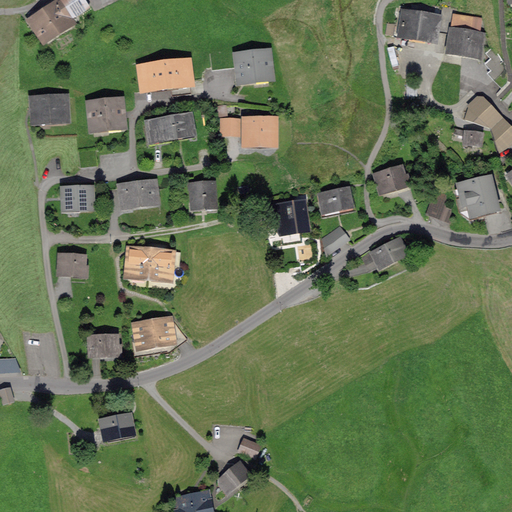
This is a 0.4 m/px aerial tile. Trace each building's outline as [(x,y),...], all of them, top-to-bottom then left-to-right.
[(70,4),(74,10),(78,7),(74,2),(76,0),(44,0),(29,10),(41,28),(66,11),(64,8),(70,4)] [(434,28),(436,18),(438,5),(418,2),(417,3),(411,2),(411,6),(399,4),(396,23),(404,24),(402,34),(433,39),(434,28)] [(438,4),(438,5),(436,18),(438,19),(437,29),(452,31),(449,50),(478,55),(481,35),(477,34),(479,19),(454,16),(456,7),(438,4)] [(203,50),(226,47),(225,31),(202,34),(203,50)] [(230,39),(232,63),(261,60),(259,36),(230,39)] [(502,60),(496,53),(501,49),(493,41),(488,46),(490,48),(485,53),(490,58),(484,64),(490,70),(487,74),(493,80),(504,69),(499,63),(502,60)] [(183,44),(138,50),(140,70),(169,66),(171,77),(187,75),(183,44)] [(500,87),(511,76),(504,69),(493,80),(500,87)] [(33,82),(35,104),(64,101),(62,80),(33,82)] [(88,87),(90,111),(119,109),(117,84),(88,87)] [(509,148),(511,144),(511,123),(481,93),(467,107),(509,148)] [(188,118),(185,100),(168,103),(171,121),(188,118)] [(157,125),(157,123),(171,121),(168,103),(145,107),(149,126),(157,125)] [(218,104),(218,118),(234,118),(234,104),(218,104)] [(269,127),(269,105),(242,105),(242,127),(269,127)] [(465,135),(464,143),(480,145),(481,133),(465,131),(455,128),(454,132),(465,135)] [(84,132),(86,148),(94,147),(93,131),(84,132)] [(75,133),(77,149),(86,148),(84,132),(75,133)] [(396,153),(374,159),(378,175),(403,168),(401,163),(399,164),(396,153)] [(187,176),(188,188),(196,187),(196,190),(209,189),(208,167),(189,168),(190,176),(187,176)] [(120,176),(123,197),(156,193),(154,172),(120,176)] [(316,178),(320,197),(347,191),(343,173),(316,178)] [(472,183),(458,186),(464,211),(470,209),(473,223),(484,220),(482,214),(498,210),(490,178),(472,182),(472,183)] [(92,198),(91,179),(76,180),(76,179),(66,180),(67,200),(92,198)] [(265,191),(267,203),(275,202),(278,228),(294,226),(292,215),(302,213),(298,187),(265,191)] [(436,190),(429,214),(451,221),(455,207),(448,205),(451,195),(436,190)] [(321,239),(342,225),(341,220),(335,211),(318,224),(321,239)] [(330,252),(352,241),(345,228),(323,240),(330,252)] [(128,237),(126,259),(163,263),(164,254),(165,254),(165,251),(167,250),(175,250),(176,238),(163,236),(163,240),(160,240),(160,235),(155,234),(154,239),(151,239),(151,238),(146,237),(146,238),(128,237)] [(59,240),(58,257),(81,259),(82,253),(79,253),(80,242),(59,240)] [(373,253),(379,265),(403,254),(397,241),(373,253)] [(127,321),(128,326),(130,327),(136,326),(136,330),(145,329),(145,330),(157,329),(157,327),(166,326),(164,315),(162,315),(161,308),(149,309),(147,307),(143,308),(142,310),(133,311),(134,318),(129,319),(127,321)] [(87,322),(87,338),(113,338),(113,333),(110,333),(110,321),(87,322)] [(18,352),(0,353),(0,366),(21,365),(18,352)] [(4,404),(13,401),(9,391),(1,394),(4,404)] [(97,407),(100,423),(126,418),(124,408),(121,409),(120,403),(97,407)] [(234,438),(249,445),(254,433),(239,427),(234,438)] [(218,480),(218,485),(225,493),(247,476),(238,464),(218,480)] [(168,487),(173,511),(209,511),(205,487),(200,488),(198,481),(168,487)]
